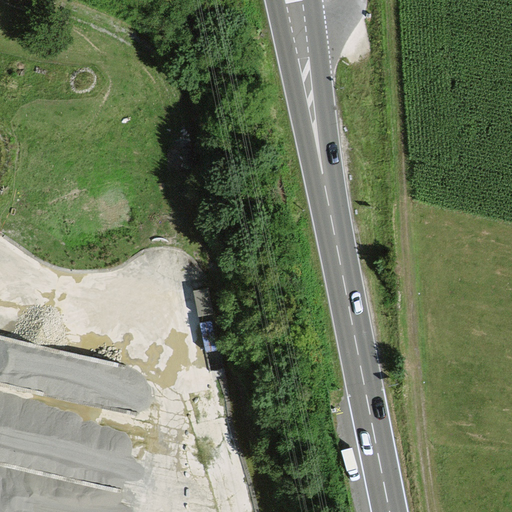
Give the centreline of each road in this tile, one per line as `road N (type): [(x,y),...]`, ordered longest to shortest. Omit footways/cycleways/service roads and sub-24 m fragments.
road 1 (track): [(398,0),(414,330),(435,511)]
road 2 (primary): [(323,175),(388,511)]
road 3 (primary): [(275,0),(323,175)]
road 4 (primary): [(323,175),(312,0)]
